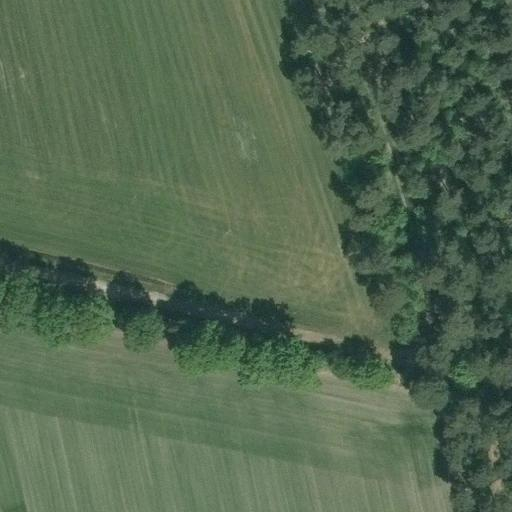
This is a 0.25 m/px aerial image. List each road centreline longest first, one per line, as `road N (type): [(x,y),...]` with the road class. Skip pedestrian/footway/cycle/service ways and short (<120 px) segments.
road 1 (track): [(0,269),(423,377),(420,272),(402,180),(366,51),(342,0)]
road 2 (track): [(423,377),(457,511)]
